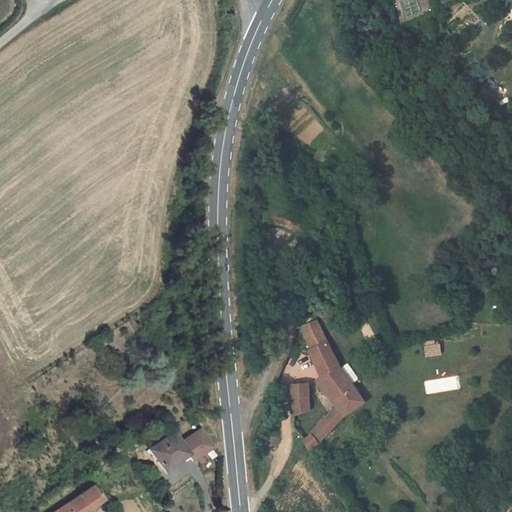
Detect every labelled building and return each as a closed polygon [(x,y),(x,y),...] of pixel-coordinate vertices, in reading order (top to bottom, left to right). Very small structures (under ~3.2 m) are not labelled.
[(309,351),(321,378),(317,381),(336,407),(309,435),(310,436),(302,442),(309,452),(317,444),(342,418),(343,417),(363,403),(337,367),(315,321),(301,326),(312,350),(309,351)] [(423,356),(439,356),(438,341),(422,342),(423,356)] [(289,387),(292,416),(309,411),(308,387),(289,387)] [(201,429),(180,443),(186,453),(192,461),(213,447),(201,429)] [(173,433),(149,450),(164,471),(174,463),(173,462),(186,453),(180,443),(173,433)] [(83,511),(93,505),(101,499),(91,485),(54,511),(83,511)]
